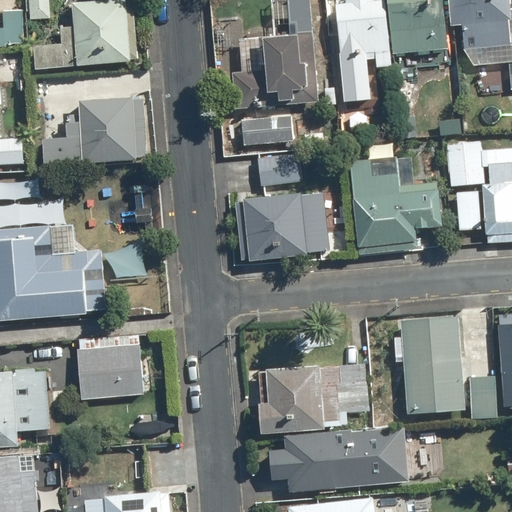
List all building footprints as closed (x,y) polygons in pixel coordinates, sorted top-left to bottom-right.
[(54,0),(30,0),(32,22),(56,20),(54,0)] [(126,0),(71,0),(70,0),(73,40),(32,43),(34,69),(131,62),(126,0)] [(266,69),(230,72),(232,108),(316,102),(308,0),(269,0),(272,33),(264,33),(266,69)] [(343,0),(343,3),(334,3),(337,40),(342,40),(343,56),(373,53),(374,67),(390,66),(384,0),(343,0)] [(441,0),(385,0),(391,52),(446,47),(441,0)] [(505,0),(448,0),(451,24),(460,23),(462,48),(510,43),(505,0)] [(4,26),(0,26),(0,44),(24,43),(21,8),(2,10),(4,26)] [(133,96),(80,100),(83,135),(40,138),(42,163),(137,157),(133,96)] [(289,113),(239,116),(241,143),(291,140),(289,113)] [(0,163),(23,162),(22,136),(0,137),(0,163)] [(478,139),(444,142),(448,184),(482,181),(478,139)] [(489,182),(481,183),(484,232),(511,230),(511,146),(487,149),(489,182)] [(297,152),(256,156),(259,184),(300,179),(297,152)] [(370,157),(348,160),(359,248),(415,241),(414,230),(442,227),(436,180),(399,185),(397,171),(372,174),(370,157)] [(477,189),(455,190),(457,229),(480,227),(477,189)] [(313,191),(233,199),(239,259),(330,250),(326,208),(314,209),(313,191)] [(49,222),(0,226),(0,320),(87,313),(87,310),(106,308),(101,248),(52,252),(49,222)] [(456,314),(400,317),(406,414),(462,410),(456,314)] [(511,326),(501,327),(504,407),(511,406),(511,326)] [(138,343),(76,348),(80,398),(142,393),(138,343)] [(365,361),(266,369),(268,401),(258,402),(260,434),(341,427),(340,414),(369,411),(365,361)] [(43,369),(0,372),(0,448),(20,447),(18,431),(48,428),(43,369)] [(492,377),(467,378),(469,420),(494,418),(492,377)] [(377,428),(284,435),(285,448),(269,449),(271,480),(288,478),(289,492),(381,485),(377,428)] [(177,442),(143,445),(145,468),(179,465),(177,442)] [(20,454),(0,455),(0,511),(38,511),(36,470),(21,471),(20,454)] [(170,511),(169,491),(92,497),(93,511),(170,511)] [(374,511),(373,497),(288,505),(288,511),(374,511)]
